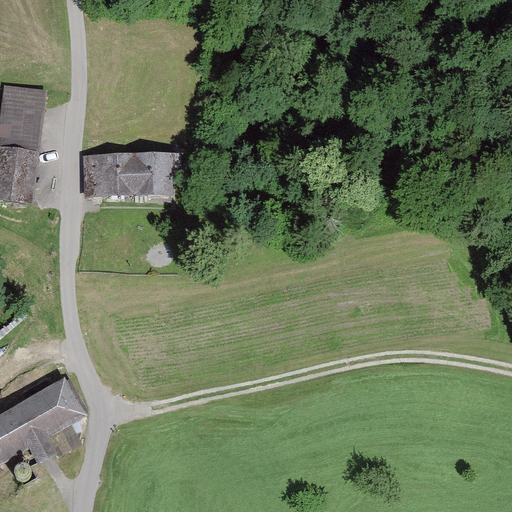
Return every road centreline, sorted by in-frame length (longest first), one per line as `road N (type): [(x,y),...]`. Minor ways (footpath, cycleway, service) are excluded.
road 1 (unclassified): [(84,511),(100,413),(74,336),(68,277),(82,76),(75,0)]
road 2 (track): [(511,370),(391,355),(100,413)]
